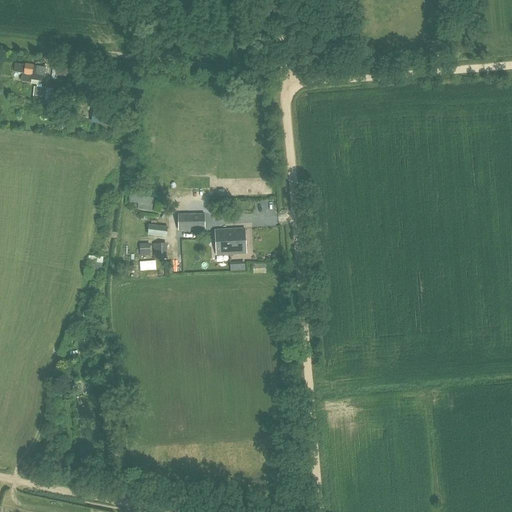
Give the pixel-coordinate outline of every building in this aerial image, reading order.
[(14,72),(44,76),(45,67),(15,63),(14,72)] [(70,79),(71,68),(56,66),(55,80),(70,82),(71,80),(70,79)] [(187,230),(193,230),(193,228),(205,227),(205,214),(179,214),(179,230),(187,230)] [(167,237),(167,227),(148,225),(147,235),(167,237)] [(215,230),(216,254),(246,253),(245,229),(215,230)] [(140,261),(141,270),(156,269),(156,260),(140,261)]
